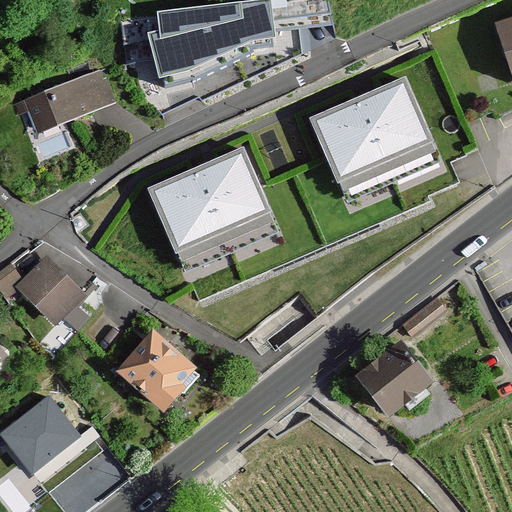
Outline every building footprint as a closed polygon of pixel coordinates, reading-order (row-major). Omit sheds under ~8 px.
[(163,22),(130,22),(128,39),(140,78),(150,101),(170,117),(175,121),(209,107),(216,115),(311,72),(305,41),(342,35),(343,0),(256,0),(163,11),(163,22)] [(511,18),(495,24),(511,78),(511,18)] [(31,98),(45,134),(122,104),(108,69),(31,98)] [(413,82),(318,124),(350,195),(445,153),(413,82)] [(251,151),(155,192),(190,267),(284,227),(251,151)] [(12,264),(0,275),(0,283),(13,297),(24,287),(62,327),(93,298),(52,256),(28,280),(12,264)] [(440,293),(408,322),(420,335),(452,306),(440,293)] [(160,327),(125,371),(177,412),(212,368),(160,327)] [(0,368),(15,352),(0,335),(0,368)] [(411,339),(367,376),(404,419),(448,382),(411,339)] [(48,393),(2,428),(32,467),(78,432),(48,393)]
